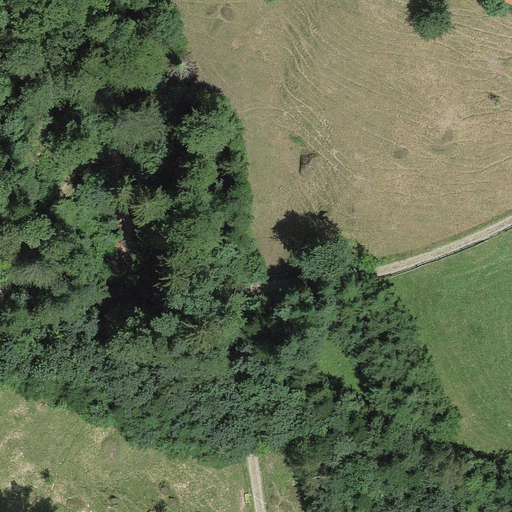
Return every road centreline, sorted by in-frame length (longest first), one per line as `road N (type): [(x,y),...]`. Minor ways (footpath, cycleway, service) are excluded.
road 1 (track): [(233,308),(283,282),(382,271),(511,218)]
road 2 (track): [(262,511),(222,331),(233,308)]
